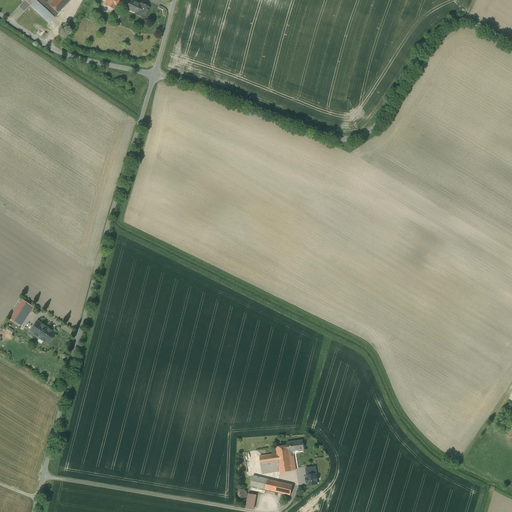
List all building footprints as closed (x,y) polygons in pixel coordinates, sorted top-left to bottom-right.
[(49,5),(43,0),(34,0),(34,1),(30,5),(30,6),(49,23),(58,13),(49,5)] [(53,0),(49,5),(58,13),(70,0),(53,0)] [(118,0),(105,0),(103,5),(114,10),(118,0)] [(139,4),(130,0),(129,0),(126,8),(135,13),(135,14),(144,18),(149,7),(140,3),(139,4)] [(22,300),(10,319),(18,324),(31,306),(22,300)] [(47,328),(37,321),(30,332),(40,339),(47,328)] [(47,328),(40,339),(48,344),(55,333),(47,328)] [(303,440),(287,443),(287,445),(288,452),(289,452),(298,450),(298,452),(304,451),(303,440)] [(287,445),(276,447),(277,454),(278,462),(280,471),(280,473),(296,470),(294,456),(289,457),(289,452),(288,452),(287,445)] [(277,454),(259,456),(261,465),(278,462),(277,454)] [(278,462),(261,465),(262,474),(280,471),(278,462)] [(268,479),(253,476),(250,486),(265,489),(268,479)] [(293,485),(268,479),(265,489),(290,495),(293,485)] [(247,498),(247,495),(247,493),(245,491),(243,490),(241,489),(239,490),(237,491),(236,493),(235,495),(236,498),(237,500),(239,501),(241,501),(244,501),(245,499),(247,498)] [(256,495),(248,494),(246,508),(254,509),(256,495)]
